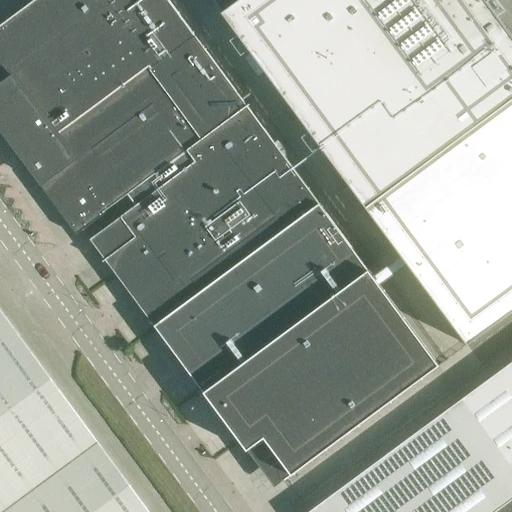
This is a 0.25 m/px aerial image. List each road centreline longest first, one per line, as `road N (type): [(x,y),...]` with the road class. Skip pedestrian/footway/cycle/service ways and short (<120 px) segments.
road 1 (unclassified): [(218,511),(0,218)]
road 2 (unknown): [(275,511),(471,364)]
